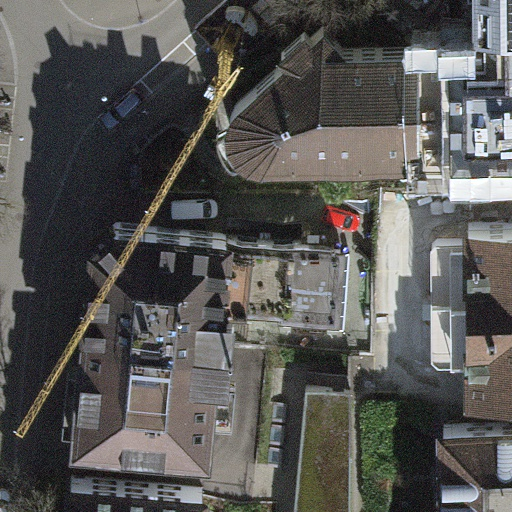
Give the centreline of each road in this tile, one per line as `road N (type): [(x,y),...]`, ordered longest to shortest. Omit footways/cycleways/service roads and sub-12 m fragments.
road 1 (residential): [(49,97),(12,247),(0,365)]
road 2 (residential): [(204,0),(157,40),(49,97)]
